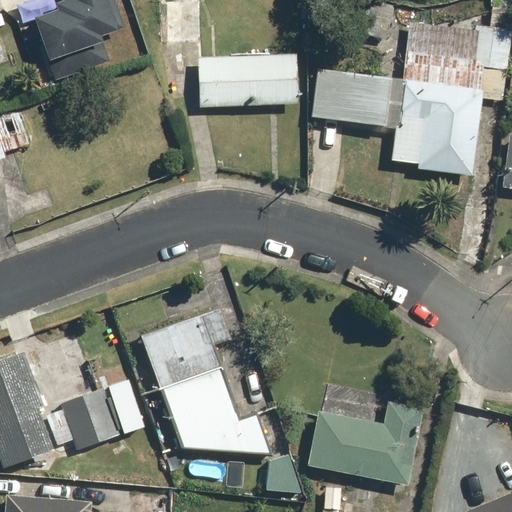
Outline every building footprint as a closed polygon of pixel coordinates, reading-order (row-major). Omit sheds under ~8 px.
[(57,0),(59,4),(22,16),(34,53),(21,58),(31,88),(105,64),(98,41),(119,35),(107,0),(57,0)] [(310,69),(304,121),(388,131),(384,166),(411,168),(411,174),(466,178),(473,101),(500,101),(505,35),(511,35),(511,0),(486,0),(484,29),(389,23),(389,6),(354,4),(353,39),(383,40),(382,66),(396,66),(396,80),(310,69)] [(197,5),(145,6),(150,43),(164,43),(164,47),(197,46),(197,5)] [(288,57),(191,61),(193,109),(290,106),(288,57)] [(0,162),(5,160),(3,154),(30,145),(20,113),(0,118),(0,162)] [(511,138),(504,138),(500,192),(511,193),(511,138)] [(217,312),(134,340),(175,452),(266,458),(251,414),(234,419),(210,349),(228,343),(217,312)] [(16,355),(0,360),(0,471),(47,453),(31,412),(44,407),(39,393),(32,396),(16,355)] [(72,447),(74,452),(143,428),(127,381),(59,404),(62,411),(43,417),(55,453),(72,447)] [(312,414),(301,471),(401,490),(417,411),(382,404),(377,427),(312,414)] [(289,461),(262,463),(261,494),(296,496),(289,461)] [(511,511),(511,489),(461,511),(511,511)] [(84,511),(85,504),(0,497),(0,511),(84,511)]
